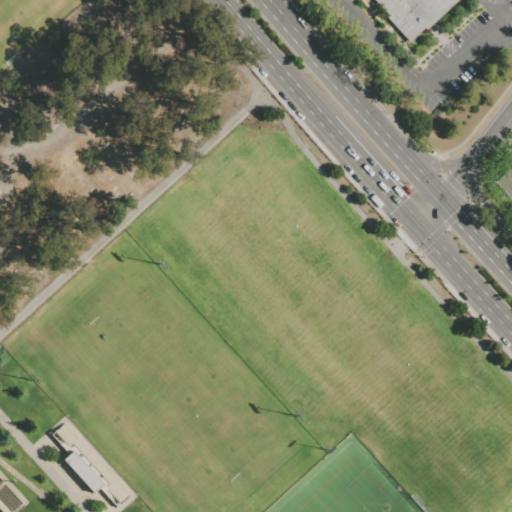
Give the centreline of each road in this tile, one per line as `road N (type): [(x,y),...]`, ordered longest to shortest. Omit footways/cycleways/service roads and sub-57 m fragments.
road 1 (primary): [(403,158),(263,0)]
road 2 (primary): [(215,0),(324,124)]
road 3 (primary): [(414,224),(511,331)]
road 4 (primary): [(324,124),(414,224)]
